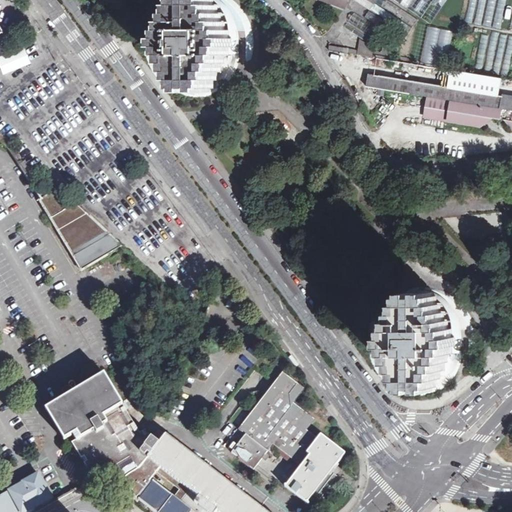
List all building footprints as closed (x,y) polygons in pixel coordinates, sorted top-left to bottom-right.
[(239,63),(239,56),(246,56),(246,62),(251,59),(252,54),(253,49),(254,42),(253,37),(253,32),(251,27),(249,20),(246,15),(242,9),(237,4),(233,0),(172,0),(171,2),(167,6),(165,10),(163,14),(161,19),(160,23),(159,26),(159,30),(152,30),(152,22),(148,25),(145,34),(145,38),(145,43),(145,48),(146,54),(147,60),(149,65),(151,69),(155,75),(159,80),(165,85),(170,89),(176,92),(182,94),(188,96),(194,97),(202,96),(208,95),(214,93),(218,91),(222,88),(226,85),(229,81),(232,77),(236,73),(238,67),(239,63)] [(402,43),(418,20),(388,0),(375,0),(364,16),(402,43)] [(395,0),(431,24),(447,0),(395,0)] [(470,0),(466,22),(501,30),(507,0),(470,0)] [(452,32),(428,27),(421,62),(445,66),(452,32)] [(511,55),(511,34),(483,29),(475,70),(508,76),(511,55)] [(329,49),(363,55),(363,51),(330,45),(329,49)] [(502,79),(452,70),(449,87),(370,74),(368,86),(511,110),(511,98),(499,96),(502,79)] [(511,111),(428,98),(425,117),(469,124),(470,121),(482,123),(485,124),(492,118),(506,121),(511,128),(511,111)] [(40,200),(82,271),(122,247),(59,188),(47,196),(40,200)] [(84,275),(89,284),(101,277),(95,268),(84,275)] [(462,357),(469,357),(469,362),(472,361),(474,357),(475,353),(476,348),(476,342),(476,336),(476,331),(474,326),(472,319),(469,314),(465,308),(460,303),(455,298),(449,294),(443,291),(436,289),(430,288),(423,287),(418,287),(413,289),(408,291),(402,294),(398,297),(394,301),(390,305),(388,309),(386,314),(384,318),(383,322),(382,326),(375,326),(375,320),(371,322),(369,328),(368,333),(368,338),(368,343),(368,347),(369,353),(371,359),(372,364),(374,368),(378,374),(382,379),(388,384),(393,388),(399,391),(405,394),(411,395),(417,396),(425,396),(431,394),(437,392),(441,390),(445,388),(449,384),(452,380),(455,376),(458,371),(460,366),(461,362),(462,357)] [(319,309),(317,311),(325,321),(329,318),(321,307),(319,309)] [(299,366),(292,355),(288,358),(296,368),(298,367),(299,366)] [(318,439),(307,430),(315,420),(294,403),(305,389),(283,372),(239,430),(245,435),(232,453),(254,470),(273,445),(287,456),(301,467),(286,486),(285,485),(285,486),(309,505),(310,504),(307,501),(332,468),(335,465),(336,466),(345,454),(321,435),(318,439)] [(140,434),(104,374),(46,410),(64,440),(73,435),(77,441),(72,444),(94,479),(118,465),(125,478),(119,484),(136,498),(159,468),(146,456),(158,440),(148,434),(145,430),(140,434)] [(62,390),(65,396),(74,391),(71,386),(62,390)] [(165,435),(163,438),(155,432),(151,436),(158,440),(146,456),(159,468),(189,490),(179,504),(190,511),(264,511),(200,462),(165,435)] [(189,490),(159,468),(136,498),(154,511),(190,511),(179,504),(189,490)] [(0,495),(0,511),(36,511),(54,502),(38,474),(0,495)]
